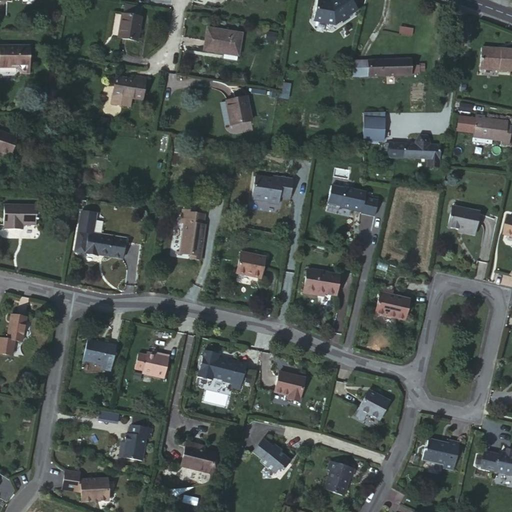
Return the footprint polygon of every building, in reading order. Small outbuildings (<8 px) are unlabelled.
[(9,0),(9,13),(23,14),(24,3),(23,0),(9,0)] [(341,0),(336,3),(320,0),(316,0),(312,19),(334,24),(339,21),(341,23),(348,19),(347,17),(357,10),(351,0),(341,0)] [(124,4),(122,15),(139,17),(140,6),(124,4)] [(139,17),(122,15),(121,14),(117,38),(137,42),(141,17),(139,17)] [(204,50),(222,52),(223,51),(237,54),(239,35),(207,30),(204,50)] [(275,34),(267,33),(266,40),(273,41),(275,34)] [(28,48),(0,48),(0,66),(15,67),(21,73),(29,73),(28,48)] [(511,49),(481,48),(479,67),(499,68),(499,71),(511,71),(511,49)] [(223,51),(222,52),(222,59),(235,61),(237,54),(223,51)] [(410,59),(354,61),(355,78),(411,76),(411,74),(410,66),(410,59)] [(134,81),(115,78),(111,104),(130,107),(131,98),(141,100),(145,79),(134,77),(134,81)] [(246,98),(226,102),(231,126),(251,121),(246,98)] [(459,111),(471,113),(472,106),(460,104),(459,111)] [(475,116),(473,134),(492,136),(491,140),(502,141),(501,144),(510,145),(511,127),(511,126),(507,126),(508,122),(484,119),(485,117),(475,116)] [(386,119),(365,119),(366,139),(386,139),(386,119)] [(15,138),(0,132),(0,152),(9,156),(15,138)] [(492,136),(473,134),(472,140),(491,142),(491,140),(492,136)] [(417,145),(391,144),(391,158),(429,159),(429,166),(440,166),(442,145),(431,145),(431,142),(428,136),(420,136),(417,141),(417,145)] [(279,204),(279,198),(280,193),(291,196),(293,180),(274,177),(273,179),(256,177),(252,198),(268,201),(268,203),(279,204)] [(368,191),(344,187),(340,206),(353,209),(353,208),(362,209),(362,212),(375,214),(378,199),(366,197),(368,191)] [(4,230),(19,231),(19,226),(22,226),(35,226),(35,206),(3,205),(2,225),(3,225),(4,230)] [(480,213),(453,207),(449,227),(465,231),(465,233),(475,235),(480,213)] [(85,245),(84,252),(96,254),(96,252),(104,252),(104,253),(121,256),(123,237),(91,233),(94,213),(79,211),(74,243),(85,245)] [(195,213),(180,211),(179,223),(184,224),(182,237),(181,237),(178,254),(174,253),(174,254),(188,256),(187,260),(196,261),(197,261),(198,261),(197,261),(199,248),(196,247),(197,240),(199,240),(202,227),(199,226),(201,216),(194,215),(195,213)] [(76,251),(84,252),(85,245),(74,243),(73,247),(76,251)] [(263,253),(238,250),(236,271),(260,274),(263,253)] [(304,292),(317,294),(318,289),(325,290),(325,292),(326,292),(336,294),(340,274),(307,269),(304,292)] [(235,280),(247,284),(249,279),(237,275),(235,280)] [(393,295),(381,292),(376,312),(405,319),(410,299),(393,295)] [(27,318),(12,315),(6,340),(0,338),(0,353),(11,356),(15,342),(22,343),(27,318)] [(97,341),(85,338),(79,364),(80,364),(81,359),(90,360),(90,361),(100,363),(99,367),(108,369),(114,345),(102,342),(101,343),(97,341)] [(238,386),(244,363),(215,356),(216,352),(202,349),(195,375),(210,379),(211,376),(220,378),(220,379),(230,381),(229,383),(238,386)] [(144,352),(143,355),(140,369),(140,372),(162,376),(167,354),(158,353),(158,355),(144,352)] [(140,369),(143,355),(135,353),(132,368),(140,369)] [(304,374),(279,367),(274,388),(287,391),(287,394),(298,397),(304,374)] [(389,402),(368,391),(358,410),(379,421),(389,402)] [(122,433),(120,441),(120,447),(117,447),(115,456),(138,460),(143,438),(147,439),(149,428),(143,427),(144,417),(130,415),(128,424),(127,424),(125,433),(122,433)] [(271,445),(261,437),(251,450),(260,457),(259,459),(273,471),(276,468),(279,468),(281,470),(289,459),(279,451),(277,449),(276,450),(270,446),(271,445)] [(425,449),(422,459),(445,465),(444,468),(454,470),(460,443),(450,440),(449,442),(444,443),(442,442),(442,441),(430,439),(428,441),(426,449),(425,449)] [(203,449),(186,445),(181,465),(209,472),(214,452),(203,449)] [(511,453),(506,452),(500,451),(499,455),(485,451),(482,467),(511,474),(511,453)] [(354,468),(330,460),(327,468),(331,470),(324,488),(341,495),(343,494),(346,487),(345,483),(348,476),(351,478),(354,468)] [(77,472),(62,470),(59,488),(79,492),(80,501),(106,500),(105,479),(76,479),(77,472)]
